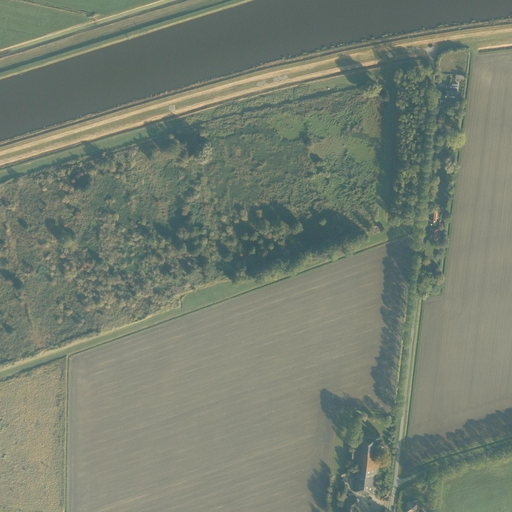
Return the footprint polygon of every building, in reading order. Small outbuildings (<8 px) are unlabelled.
[(451,91),(446,91),(445,97),(454,98),(455,94),(457,92),(458,83),(452,82),(451,91)] [(441,229),(431,228),(430,237),(432,237),(431,239),(437,239),(437,237),(441,237),(441,229)] [(353,490),(374,492),(379,451),(377,451),(378,445),(377,445),(377,437),(363,436),(362,443),(358,443),(357,450),(348,449),(347,460),(356,461),(353,490)] [(346,500),(347,496),(342,496),(341,502),(339,501),(338,507),(341,507),(341,510),(345,510),(346,500)] [(345,510),(345,511),(356,511),(358,498),(354,498),(354,500),(346,500),(345,510)] [(407,500),(406,511),(416,511),(417,511),(418,501),(407,500)]
